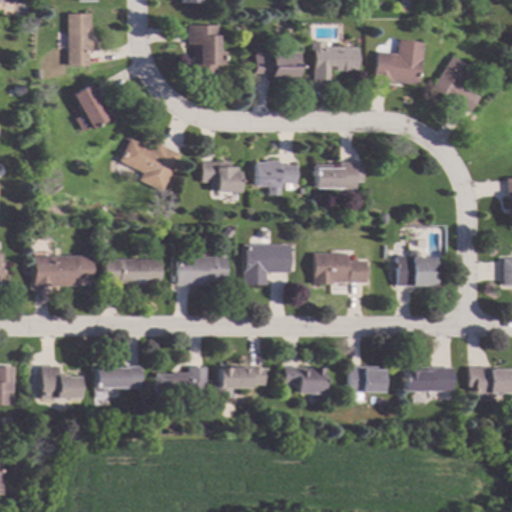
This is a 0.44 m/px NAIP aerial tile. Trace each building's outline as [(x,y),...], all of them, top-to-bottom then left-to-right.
[(84,31),(87,31),(87,53),(84,53),(84,65),(63,65),(63,14),(84,14),(84,31)] [(214,51),(220,51),(220,64),(214,64),(214,74),(188,74),(188,44),(183,44),(183,26),(214,26),(214,51)] [(419,43),(414,85),(370,79),(373,52),(393,54),(395,40),(419,43)] [(320,47),(354,47),(354,71),(325,71),(325,80),(307,80),(307,41),(320,41),(320,47)] [(292,79),(266,79),(266,73),(250,73),(250,52),(292,52),(292,79)] [(466,68),(456,85),(475,97),(464,113),(450,104),(451,103),(446,100),(445,101),(428,90),(449,57),(466,68)] [(39,78),(32,80),(31,71),(37,70),(39,78)] [(22,91),(12,94),(10,86),(20,83),(22,91)] [(98,107),(111,99),(120,115),(105,124),(102,119),(86,129),(85,126),(77,131),(70,119),(78,115),(67,95),(86,85),(98,107)] [(149,149),(152,143),(174,154),(156,191),(134,180),(137,173),(114,161),(125,138),(149,149)] [(274,165),(291,165),(291,183),(274,183),(274,187),(250,186),(251,162),(260,163),(260,161),(274,161),(274,165)] [(225,167),(231,167),(231,171),(235,172),(234,192),(211,192),(211,182),(196,182),(196,162),(225,162),(225,167)] [(351,188),(310,188),(310,165),(329,165),(329,168),(335,168),(335,163),(351,163),(351,188)] [(511,228),(508,229),(503,179),(511,178),(511,228)] [(384,221),(376,222),(376,212),(384,212),(384,221)] [(285,273),(262,273),(262,285),(239,285),(239,244),(285,244),(285,273)] [(412,251),(414,253),(416,257),(432,257),(432,284),(391,285),(391,256),(405,256),(406,253),(407,252),(412,251)] [(343,261),(361,261),(362,283),(309,284),(309,253),(343,253),(343,261)] [(86,281),(68,281),(68,285),(28,285),(28,256),(86,256),(86,281)] [(222,281),(203,281),(203,285),(172,285),(172,257),(222,257),(222,281)] [(155,283),(99,283),(99,259),(155,259),(155,283)] [(511,286),(499,286),(499,259),(511,259),(511,286)] [(54,376),(63,376),(63,377),(75,377),(75,398),(54,398),(54,399),(36,399),(36,366),(54,366),(54,376)] [(137,387),(104,388),(104,391),(90,391),(90,368),(121,368),(121,366),(136,366),(137,387)] [(296,369),(321,369),(321,393),(293,393),(293,383),(279,383),(279,367),(296,366),(296,369)] [(8,405),(0,405),(0,367),(8,367),(8,405)] [(202,395),(151,396),(151,374),(184,373),(184,368),(201,367),(202,395)] [(380,392),(343,392),(343,367),(380,367),(380,392)] [(449,391),(400,391),(400,368),(449,367),(449,391)] [(495,369),(507,369),(507,393),(490,393),(490,397),(471,397),(471,388),(464,388),(464,367),(495,367),(495,369)] [(260,385),(246,385),(246,387),(227,388),(227,391),(213,391),(213,368),(260,368),(260,385)]
